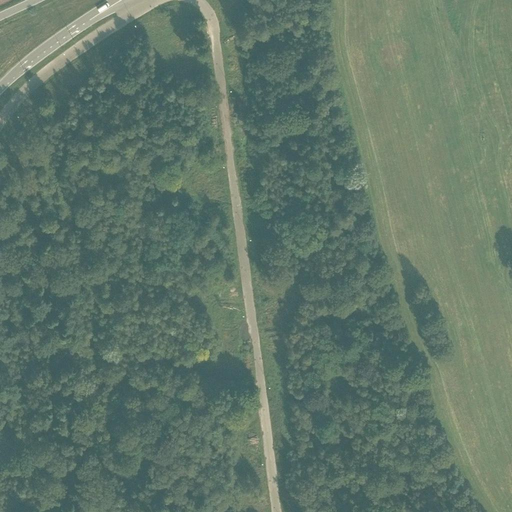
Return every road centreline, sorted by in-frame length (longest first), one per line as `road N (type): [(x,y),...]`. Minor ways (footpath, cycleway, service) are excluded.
road 1 (unclassified): [(191,0),(211,24),(275,511)]
road 2 (unclassified): [(0,123),(46,73),(157,0)]
road 3 (secondary): [(0,90),(103,9)]
